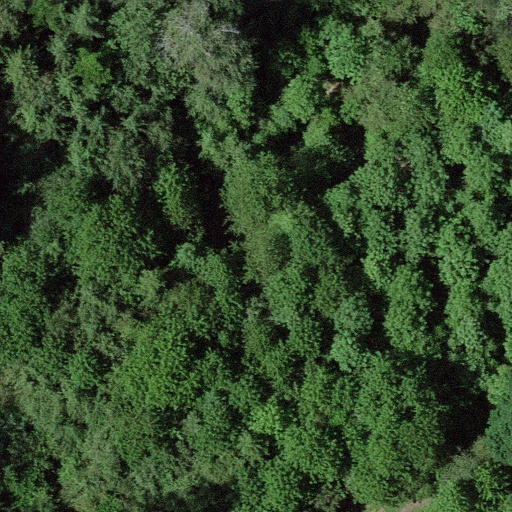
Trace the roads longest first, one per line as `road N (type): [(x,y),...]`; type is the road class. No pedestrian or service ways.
road 1 (track): [(355,511),(108,0)]
road 2 (track): [(372,511),(511,441)]
